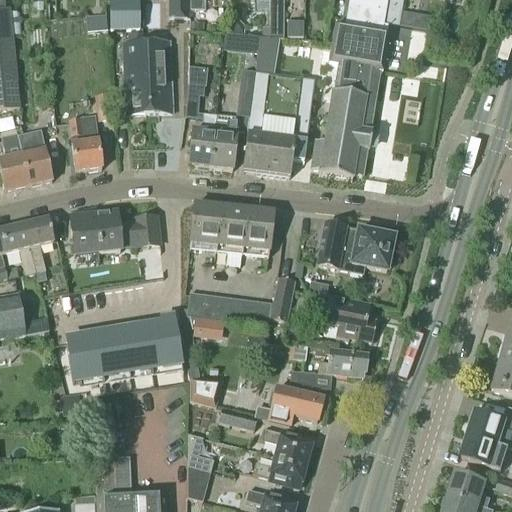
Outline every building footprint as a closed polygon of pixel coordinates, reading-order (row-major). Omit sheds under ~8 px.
[(188,0),(168,0),(168,22),(188,23),(188,0)] [(191,15),(205,15),(204,5),(204,0),(191,0),(191,5),(191,15)] [(270,0),(258,0),(259,13),(270,13),(269,42),(271,42),(270,0)] [(270,0),(271,42),(283,43),(283,0),(270,0)] [(335,26),(328,66),(380,74),(382,74),(389,35),(383,34),(388,0),(350,0),(345,28),(335,26)] [(139,3),(128,3),(128,2),(106,2),(106,4),(109,4),(110,36),(139,35),(139,3)] [(0,114),(20,112),(9,12),(5,12),(0,12),(0,114)] [(107,36),(106,19),(85,21),(87,37),(107,36)] [(304,23),(286,23),(286,43),(304,43),(304,23)] [(243,30),(238,25),(230,24),(230,37),(243,38),(243,30)] [(193,35),(202,36),(202,27),(193,26),(193,35)] [(127,38),(127,46),(124,47),(126,117),(145,117),(143,46),(142,46),(142,37),(127,38)] [(238,40),(224,39),(223,55),(237,56),(238,40)] [(282,45),(260,42),(255,77),(278,80),(282,45)] [(170,45),(143,46),(145,117),(172,116),(170,45)] [(318,175),(317,179),(351,185),(352,179),(362,180),(366,154),(369,154),(372,137),(369,136),(380,74),(339,68),(334,98),(332,97),(324,147),(316,146),(311,174),(318,175)] [(246,136),(241,176),(291,182),(293,166),(305,167),(315,84),(273,79),(253,76),(253,79),(246,136)] [(215,138),(210,173),(231,175),(232,175),(236,140),(236,135),(246,136),(253,79),(243,78),(238,122),(230,122),(216,121),(215,138)] [(192,136),(189,171),(210,173),(215,138),(216,121),(215,121),(215,120),(203,119),(203,114),(199,114),(199,101),(203,101),(204,91),(187,89),(187,98),(188,98),(186,122),(198,123),(202,124),(201,137),(192,136)] [(108,101),(94,103),(97,126),(111,124),(108,101)] [(69,125),(76,177),(102,173),(98,144),(84,146),(80,123),(69,125)] [(0,143),(5,162),(0,162),(0,172),(5,195),(28,190),(22,158),(21,158),(17,140),(22,139),(21,134),(16,135),(15,134),(0,137),(0,143)] [(53,184),(46,153),(44,153),(40,135),(17,140),(21,158),(22,158),(28,190),(53,184)] [(189,246),(215,249),(219,211),(193,208),(189,246)] [(215,249),(241,252),(245,213),(219,211),(215,249)] [(271,216),(245,213),(241,252),(267,255),(271,216)] [(70,222),(75,260),(122,255),(121,251),(137,249),(138,251),(162,248),(158,220),(134,223),(134,225),(119,227),(118,216),(70,222)] [(49,223),(24,229),(36,278),(44,276),(38,250),(54,246),(49,223)] [(324,228),(316,270),(363,279),(364,271),(387,276),(393,242),(357,235),(357,236),(345,234),(346,233),(324,228)] [(24,229),(0,234),(0,251),(2,259),(18,255),(24,281),(36,278),(24,229)] [(15,273),(5,276),(7,285),(18,283),(15,273)] [(286,327),(294,285),(279,282),(271,324),(286,327)] [(17,297),(0,300),(0,342),(25,338),(17,297)] [(197,322),(200,322),(204,299),(190,297),(187,321),(197,322)] [(200,322),(214,324),(217,301),(204,299),(200,322)] [(222,326),(227,326),(231,303),(217,301),(214,324),(222,326)] [(370,309),(328,301),(323,329),(337,332),(335,344),(348,347),(349,343),(373,347),(377,325),(367,323),(370,309)] [(227,326),(241,328),(244,305),(231,303),(227,326)] [(241,328),(254,330),(258,307),(244,305),(241,328)] [(254,330),(268,332),(271,309),(258,307),(254,330)] [(197,383),(187,321),(186,315),(176,316),(187,382),(189,382),(197,383)] [(197,322),(194,341),(220,344),(222,326),(214,324),(200,322),(197,322)] [(174,331),(66,349),(72,387),(180,370),(174,331)] [(511,338),(510,338),(501,370),(511,372),(511,338)] [(305,367),(306,353),(294,351),(292,365),(305,367)] [(317,378),(362,383),(364,383),(366,361),(330,357),(329,368),(318,367),(317,378)] [(511,372),(501,370),(493,396),(511,401),(511,372)] [(288,391),(312,393),(313,378),(291,376),(288,391)] [(215,413),(222,387),(189,385),(189,407),(215,413)] [(273,403),(276,404),(273,415),(263,412),(256,411),(253,422),(290,431),(293,421),(317,427),(323,404),(295,396),(294,398),(276,393),(273,403)] [(80,417),(78,399),(60,402),(62,420),(80,417)] [(253,436),(254,426),(256,424),(221,415),(217,428),(253,436)] [(475,417),(468,440),(498,450),(505,427),(475,417)] [(277,449),(275,460),(307,468),(312,446),(264,434),(261,445),(277,449)] [(188,438),(187,470),(210,476),(214,464),(198,460),(203,442),(188,438)] [(468,440),(460,463),(491,473),(502,476),(509,453),(498,450),(468,440)] [(252,480),(300,492),(307,468),(275,460),(272,471),(255,467),(252,480)] [(165,511),(165,501),(129,500),(128,463),(93,464),(95,511),(165,511)] [(186,503),(187,503),(202,507),(210,476),(187,470),(186,503)] [(456,479),(449,501),(478,511),(485,488),(456,479)] [(511,501),(511,487),(499,484),(495,496),(511,501)] [(262,510),(260,511),(295,511),(296,507),(248,495),(245,505),(262,510)] [(74,509),(74,511),(93,511),(93,508),(94,508),(94,501),(74,503),(75,509),(74,509)] [(442,511),(443,511),(481,511),(478,511),(449,501),(448,502),(444,503),(442,511)]
